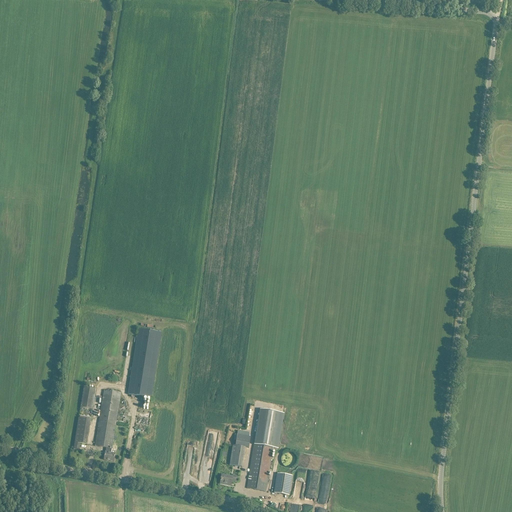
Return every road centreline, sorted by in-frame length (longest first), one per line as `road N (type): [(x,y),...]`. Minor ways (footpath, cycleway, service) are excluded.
road 1 (unclassified): [(444,511),(443,462),(496,22),(480,12),(323,0)]
road 2 (unclassified): [(0,446),(270,511)]
